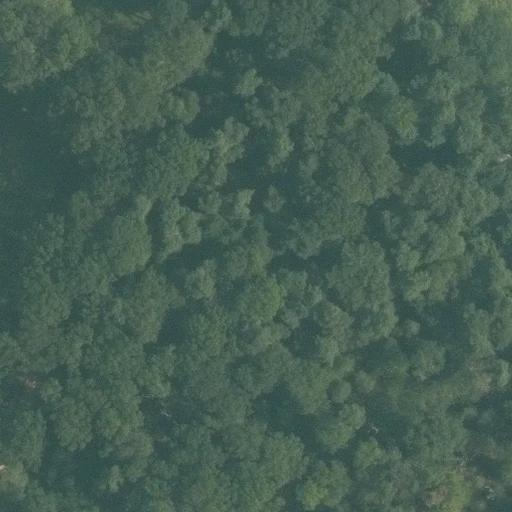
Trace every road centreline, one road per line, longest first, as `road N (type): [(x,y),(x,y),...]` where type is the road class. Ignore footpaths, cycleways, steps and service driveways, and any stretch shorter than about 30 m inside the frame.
road 1 (track): [(188,0),(0,421)]
road 2 (track): [(426,0),(511,168)]
